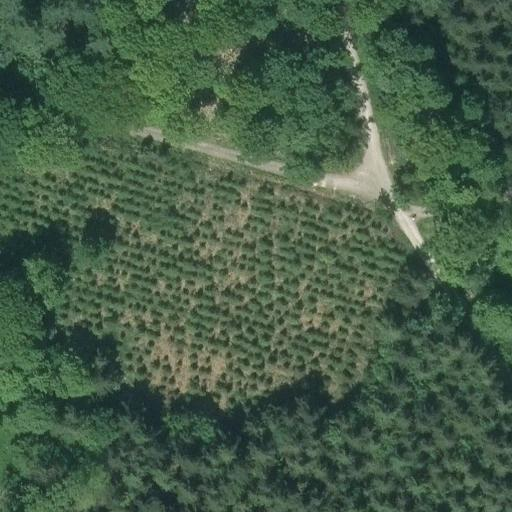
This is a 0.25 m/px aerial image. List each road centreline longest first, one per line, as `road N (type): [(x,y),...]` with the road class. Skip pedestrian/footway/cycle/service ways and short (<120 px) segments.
road 1 (track): [(386,198),(0,93)]
road 2 (track): [(386,198),(511,384)]
road 3 (track): [(330,0),(386,198)]
road 4 (track): [(386,198),(465,205),(511,183)]
